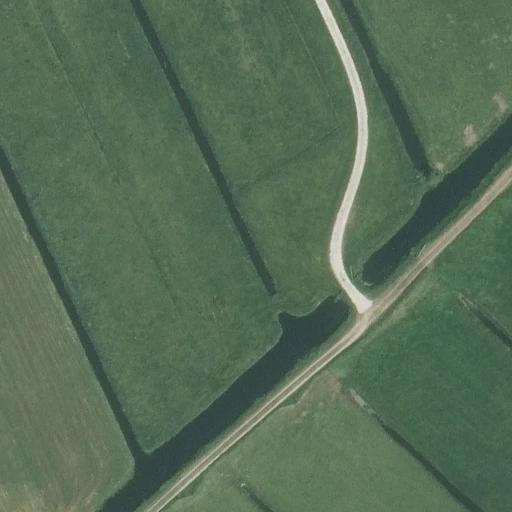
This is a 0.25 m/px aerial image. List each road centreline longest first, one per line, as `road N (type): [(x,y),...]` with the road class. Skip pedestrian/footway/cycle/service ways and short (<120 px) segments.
road 1 (track): [(156,511),(511,171)]
road 2 (track): [(372,311),(339,276),(336,243),(362,125),(356,82),(317,0)]
